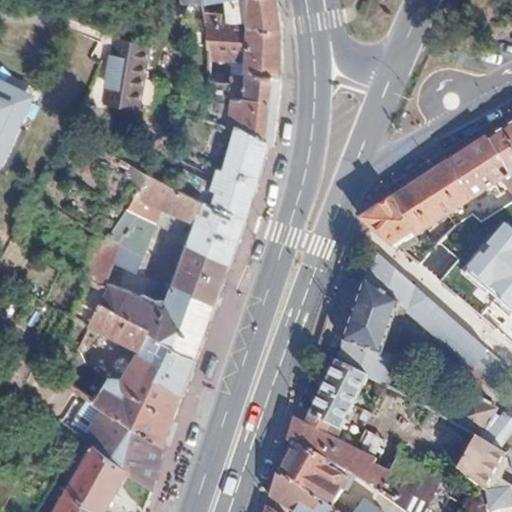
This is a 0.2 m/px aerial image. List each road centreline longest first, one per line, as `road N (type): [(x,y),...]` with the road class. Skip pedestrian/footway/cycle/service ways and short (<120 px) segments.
road 1 (primary): [(315,35),(306,167),(192,511)]
road 2 (primary): [(229,511),(347,183)]
road 3 (residential): [(347,183),(511,85)]
